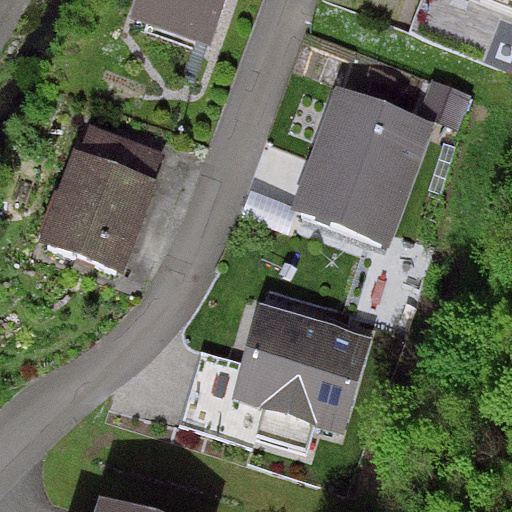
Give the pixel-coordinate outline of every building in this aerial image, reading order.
[(136,0),(131,17),(211,45),(226,0),(136,0)] [(511,0),(481,0),(511,12),(511,0)] [(433,80),(419,115),(434,121),(458,130),(472,95),(433,80)] [(293,206),(292,208),(297,210),(390,247),(434,121),(419,115),(337,85),(293,206)] [(91,123),(81,149),(154,177),(164,151),(91,123)] [(76,147),(39,242),(121,273),(158,179),(154,177),(81,149),(76,147)] [(288,234),(297,210),(292,208),(293,206),(251,190),(241,217),(288,234)] [(261,303),(232,397),(263,407),(313,421),(344,430),(372,336),(261,303)] [(306,446),(313,421),(263,407),(256,432),(306,446)] [(167,511),(102,491),(95,511),(167,511)]
